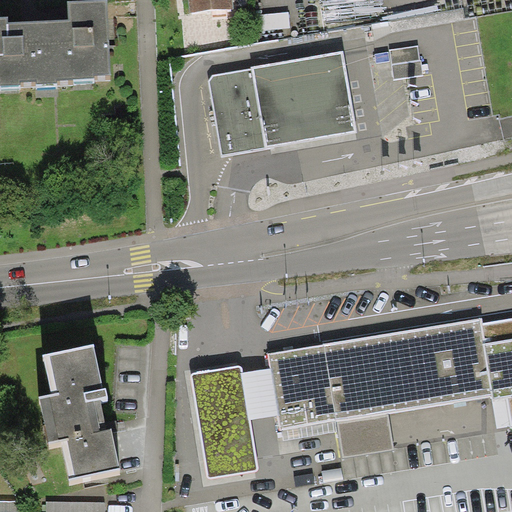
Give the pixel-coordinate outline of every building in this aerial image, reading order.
[(232,0),(187,0),(188,12),(233,9),(232,0)] [(0,90),(20,90),(20,87),(35,86),(35,89),(56,89),(55,85),(94,84),(94,80),(110,80),(107,6),(69,8),(69,25),(60,25),(29,26),(8,27),(8,23),(0,22),(0,90)] [(418,45),(390,50),(394,80),(423,76),(418,45)] [(344,52),(251,68),(265,149),(357,133),(344,52)] [(265,149),(251,68),(213,75),(208,81),(222,156),(265,149)] [(277,416),(279,430),(281,429),(335,421),(491,396),(497,428),(511,425),(511,317),(482,322),(481,318),(267,354),(269,367),(277,416)] [(94,344),(44,355),(52,393),(40,396),(49,443),(62,440),(70,479),(120,468),(112,429),(101,431),(100,426),(99,422),(105,421),(100,399),(108,397),(106,388),(103,388),(94,344)] [(277,416),(269,367),(242,372),(241,366),(191,374),(208,478),(258,470),(249,420),(277,416)] [(337,432),(335,421),(281,429),(283,440),(337,432)] [(22,511),(23,501),(0,500),(0,511),(22,511)] [(45,511),(105,511),(105,502),(46,501),(45,511)]
